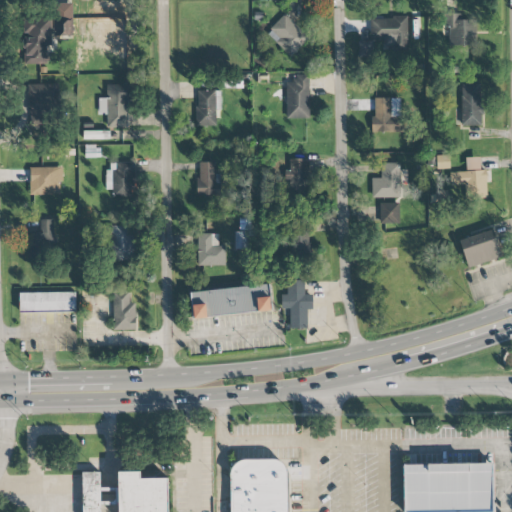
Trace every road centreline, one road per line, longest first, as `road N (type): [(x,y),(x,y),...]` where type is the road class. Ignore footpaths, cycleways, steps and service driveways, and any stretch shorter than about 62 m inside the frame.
road 1 (primary): [(14,389),(27,400),(252,391),(375,371),(511,330)]
road 2 (residential): [(169,375),(164,0)]
road 3 (residential): [(339,0),(342,239),(358,353)]
road 4 (primary): [(509,309),(358,353),(169,375)]
road 5 (tertiary): [(341,378),(511,381)]
road 6 (primary): [(169,375),(26,379),(14,389)]
